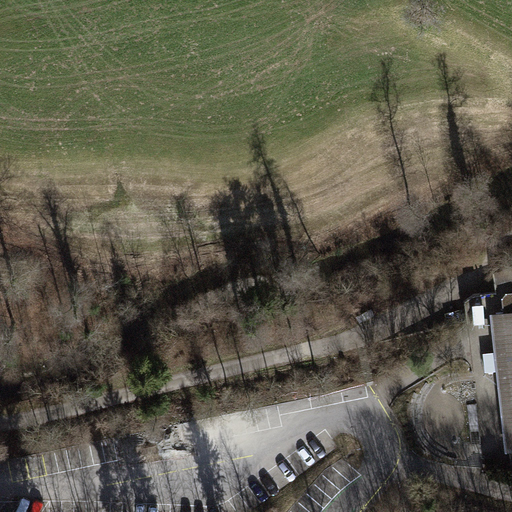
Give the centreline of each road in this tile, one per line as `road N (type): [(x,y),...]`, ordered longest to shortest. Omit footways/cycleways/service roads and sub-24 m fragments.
road 1 (residential): [(384,454),(379,418),(365,414),(315,420),(264,454),(191,476),(0,489)]
road 2 (track): [(0,423),(282,365),(360,340)]
road 3 (unclassified): [(384,454),(511,496)]
